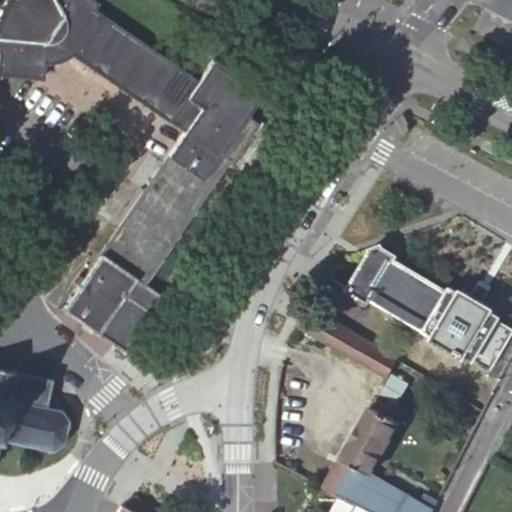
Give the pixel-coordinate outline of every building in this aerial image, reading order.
[(246,114),(260,93),(212,60),(197,81),(92,9),(96,3),(92,0),(5,0),(2,4),(0,8),(0,37),(1,38),(0,50),(0,72),(42,78),(44,61),(46,61),(50,62),(54,61),(59,60),(64,58),(68,55),(71,53),(184,130),(100,253),(144,283),(228,160),(231,162),(258,122),(246,114)] [(382,245),(382,243),(373,247),(348,290),(368,302),(371,298),(435,335),(433,339),(464,357),(465,354),(491,368),(499,356),(510,362),(511,357),(511,328),(498,320),(500,315),(490,311),(492,307),(482,302),(491,288),(480,282),(472,295),(462,289),(460,293),(450,286),(448,290),(394,258),(396,254),(382,245)] [(154,290),(144,283),(100,253),(98,255),(79,284),(61,309),(118,347),(127,332),(135,338),(163,297),(154,290)] [(397,358),(308,305),(296,324),(388,376),(389,373),(397,360),(397,358)] [(44,407),(50,379),(0,367),(0,440),(3,441),(3,438),(50,449),(51,452),(54,450),(53,448),(60,444),(63,445),(65,442),(63,440),(66,421),(69,421),(68,418),(65,418),(59,412),(62,408),(59,407),(58,410),(44,407)] [(389,373),(388,376),(324,487),(355,504),(367,511),(433,511),(435,509),(439,501),(426,494),(422,502),(369,473),(383,451),(387,454),(391,447),(387,444),(400,423),(399,422),(405,411),(395,405),(408,384),(389,373)] [(308,508),(315,511),(350,511),(355,504),(324,487),(308,508)]
